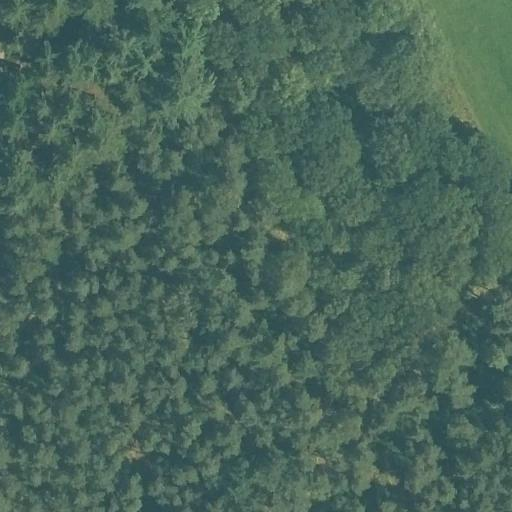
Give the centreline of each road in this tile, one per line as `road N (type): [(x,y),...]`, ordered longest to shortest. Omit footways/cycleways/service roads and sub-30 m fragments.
road 1 (track): [(360,397),(511,247)]
road 2 (track): [(36,511),(0,374)]
road 3 (track): [(360,397),(410,511)]
